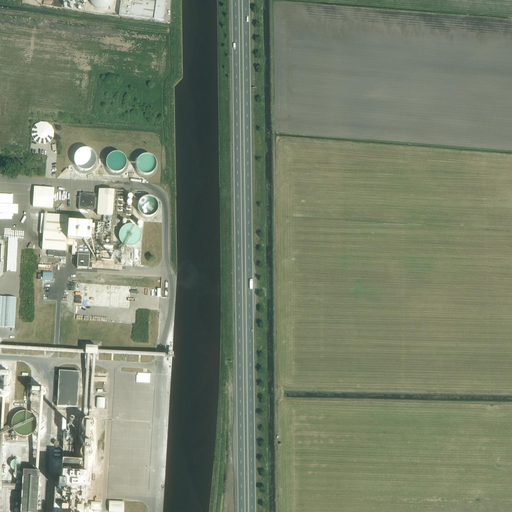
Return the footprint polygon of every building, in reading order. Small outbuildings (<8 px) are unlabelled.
[(120,0),(119,15),(163,22),(166,0),(120,0)] [(54,137),(54,131),(51,126),(46,123),(40,122),(35,125),(32,130),(31,135),(34,141),(39,144),(45,145),(50,142),(54,137)] [(97,170),(99,150),(80,149),(79,153),(76,153),(75,168),(97,170)] [(159,172),(156,160),(155,160),(156,163),(153,164),(154,169),(146,170),(147,175),(159,172)] [(34,187),(33,207),(53,208),(54,188),(34,187)] [(112,216),(114,191),(98,190),(97,215),(112,216)] [(7,203),(26,203),(26,194),(7,194),(7,203)] [(94,211),(95,195),(79,194),(78,209),(94,211)] [(0,221),(26,222),(27,213),(6,212),(7,203),(0,202),(0,221)] [(69,216),(44,214),(42,250),(48,250),(48,256),(54,256),(54,257),(66,258),(67,246),(72,246),(72,255),(78,255),(77,268),(92,269),(92,263),(89,263),(91,224),(68,222),(69,216)] [(140,229),(140,228),(137,228),(136,226),(134,225),(126,225),(124,231),(124,233),(126,233),(128,233),(136,233),(134,236),(137,237),(135,237),(135,240),(138,242),(136,242),(135,244),(135,245),(132,243),(132,245),(139,245),(138,234),(140,229)] [(53,280),(53,273),(43,272),(43,277),(41,277),(41,274),(37,274),(37,280),(53,280)] [(128,294),(132,286),(70,282),(69,303),(85,304),(88,299),(85,299),(83,297),(92,297),(92,291),(88,291),(89,285),(91,288),(95,288),(95,293),(97,294),(98,293),(101,295),(103,294),(102,305),(117,306),(116,304),(116,293),(122,294),(122,291),(124,294),(124,289),(128,290),(128,294)] [(0,296),(0,327),(15,328),(16,298),(0,296)] [(85,346),(85,355),(97,356),(97,347),(85,346)] [(77,408),(79,373),(59,371),(57,407),(77,408)] [(11,378),(11,377),(10,377),(10,376),(10,375),(9,374),(9,373),(8,373),(8,372),(7,372),(6,372),(5,372),(4,372),(3,372),(2,372),(1,373),(0,373),(0,374),(0,373),(0,381),(0,382),(1,382),(2,383),(3,383),(4,383),(4,384),(5,384),(6,383),(7,383),(8,382),(9,382),(9,381),(10,381),(10,380),(10,379),(11,378)] [(10,392),(10,391),(9,391),(9,390),(9,389),(8,388),(7,387),(6,387),(5,386),(4,386),(3,386),(2,386),(2,387),(1,387),(0,387),(0,396),(0,397),(1,397),(2,398),(3,398),(4,398),(5,398),(6,398),(7,397),(8,397),(8,396),(9,396),(9,395),(9,394),(10,393),(10,392)] [(97,398),(96,408),(105,408),(105,399),(97,398)] [(93,426),(93,425),(92,424),(92,423),(91,422),(90,421),(89,421),(88,420),(87,420),(86,420),(85,420),(84,421),(83,422),(82,422),(82,423),(81,424),(81,425),(81,426),(81,427),(81,428),(81,429),(82,429),(82,430),(83,430),(83,431),(84,431),(85,432),(86,432),(87,432),(88,432),(89,431),(90,431),(91,431),(91,430),(92,429),(92,428),(93,427),(93,426)] [(63,433),(62,459),(74,460),(75,434),(63,433)] [(92,440),(92,439),(91,438),(91,437),(90,437),(90,436),(89,436),(89,435),(88,435),(87,435),(86,435),(85,435),(84,435),(83,435),(82,436),(81,437),(81,438),(80,438),(80,439),(80,440),(80,441),(80,442),(81,443),(81,444),(82,445),(83,445),(83,446),(84,446),(85,446),(86,446),(87,446),(88,446),(89,446),(89,445),(90,445),(90,444),(91,444),(91,443),(91,442),(92,442),(92,441),(92,440)] [(119,457),(118,476),(142,477),(142,467),(139,467),(139,459),(138,459),(139,453),(133,452),(133,447),(131,447),(131,448),(125,448),(125,449),(123,449),(123,447),(114,447),(114,456),(119,457)] [(91,455),(91,454),(91,453),(90,452),(90,451),(89,451),(89,450),(88,450),(87,449),(86,449),(85,449),(84,449),(83,449),(82,450),(81,450),(81,451),(80,451),(80,452),(79,453),(79,454),(79,455),(79,456),(79,457),(80,457),(80,458),(80,459),(81,459),(82,460),(83,460),(83,461),(84,461),(85,461),(86,461),(87,460),(88,460),(89,459),(90,458),(90,457),(91,457),(91,456),(91,455)] [(83,511),(86,477),(85,477),(86,465),(62,463),(61,484),(57,484),(57,490),(55,490),(53,511),(83,511)] [(36,511),(38,472),(23,472),(20,511),(36,511)] [(91,501),(90,509),(101,510),(101,502),(91,501)] [(109,501),(109,511),(110,511),(123,511),(124,501),(109,501)]
